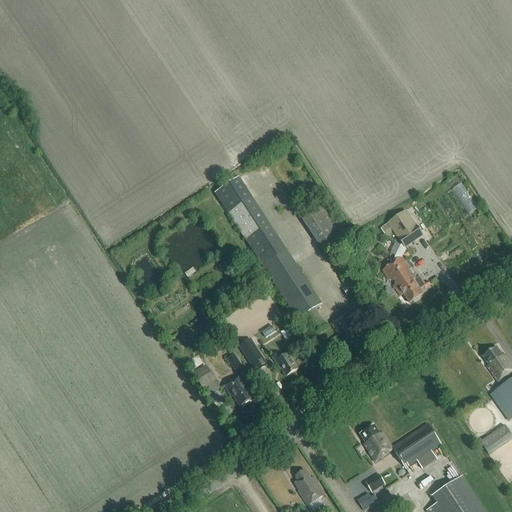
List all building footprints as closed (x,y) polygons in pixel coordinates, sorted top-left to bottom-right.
[(322,305),(238,178),(214,194),(310,338),(327,327),(315,309),(322,305)] [(302,220),(324,253),(347,238),(325,204),(302,220)] [(397,217),(413,241),(421,235),(406,212),(397,217)] [(382,271),(388,280),(395,282),(393,287),(397,292),(417,279),(404,259),(410,255),(404,247),(413,241),(397,217),(380,229),(386,237),(394,232),(402,244),(401,245),(394,259),(396,262),(382,271)] [(417,279),(397,292),(400,297),(404,295),(410,304),(423,295),(420,290),(425,287),(426,288),(430,285),(428,282),(424,285),(419,278),(417,279)] [(342,289),(348,297),(357,291),(352,283),(342,289)] [(349,345),(361,337),(355,328),(357,326),(348,313),(331,324),(340,337),(342,335),(349,345)] [(251,340),(241,347),(258,373),(268,366),(251,340)] [(511,379),(510,381),(506,377),(511,372),(511,365),(504,355),(503,356),(496,347),(482,357),(489,366),(487,367),(498,383),(501,387),(490,395),(509,422),(511,419),(511,379)] [(230,358),(242,374),(249,369),(237,353),(230,358)] [(286,377),(298,370),(288,355),(281,359),(278,355),(273,359),(280,370),(281,369),(286,377)] [(196,368),(191,360),(186,363),(191,371),(196,368)] [(221,389),(205,366),(193,374),(203,389),(204,388),(209,396),(221,389)] [(241,408),(254,399),(249,391),(250,391),(240,376),(224,387),(232,398),(234,397),(241,408)] [(427,425),(392,448),(382,433),(380,434),(374,425),(360,434),(366,443),(364,445),(375,462),(393,450),(405,468),(417,460),(423,469),(437,460),(432,451),(440,445),(427,425)] [(482,441),(481,442),(489,454),(491,453),(511,437),(511,434),(505,425),(482,441)] [(308,507),(325,495),(313,478),(311,479),(305,471),(296,477),(299,481),(294,484),(299,491),(298,492),(308,507)] [(385,485),(379,475),(365,483),(371,493),(385,485)] [(427,511),(486,511),(464,477),(434,496),(439,503),(427,511)] [(370,498),(368,494),(357,501),(363,511),(379,503),(374,496),(370,498)]
